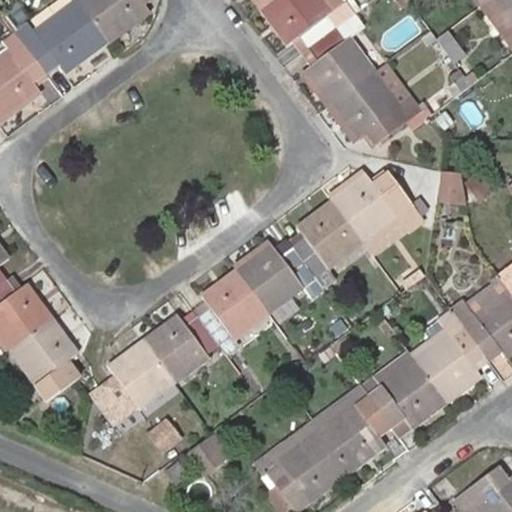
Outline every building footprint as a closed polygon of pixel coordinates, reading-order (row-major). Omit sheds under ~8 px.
[(142,0),(77,0),(75,2),(106,43),(149,10),(142,0)] [(255,0),(261,8),(272,0),(255,0)] [(320,0),(272,0),(261,8),(288,44),(297,37),(306,49),(353,14),(345,2),(331,13),(320,0)] [(511,22),(495,0),(488,0),(481,6),(506,40),(511,35),(511,22)] [(511,0),(495,0),(511,22),(511,35),(506,40),(511,47),(511,0)] [(65,73),(106,43),(75,2),(34,32),(36,35),(23,44),(44,73),(57,64),(65,73)] [(353,14),(306,49),(316,63),(309,69),(307,70),(332,104),(374,73),(349,39),(363,28),(353,14)] [(36,35),(34,32),(29,25),(15,34),(23,44),(36,35)] [(32,82),(44,73),(23,44),(15,34),(2,44),(1,42),(0,42),(0,121),(39,92),(32,82)] [(306,49),(299,55),(309,69),(316,63),(306,49)] [(332,104),(307,70),(300,75),(324,110),(332,104)] [(409,120),(399,106),(374,73),(332,104),(356,137),(362,134),(366,131),(376,144),(409,120)] [(455,99),(472,87),(465,78),(448,90),(455,99)] [(399,106),(409,120),(422,111),(412,98),(399,106)] [(356,137),(332,104),(324,110),(349,143),(356,137)] [(366,131),(362,134),(372,147),(376,144),(366,131)] [(331,203),(366,177),(359,168),(324,193),(331,203)] [(459,176),(442,174),(440,201),(463,203),(459,176)] [(397,219),(405,231),(408,235),(422,224),(418,219),(409,206),(386,175),(372,185),(366,177),(331,203),(363,244),(397,219)] [(409,206),(418,219),(426,213),(417,201),(409,206)] [(363,244),(331,203),(298,228),(302,235),(290,244),(324,290),(337,280),(328,269),(363,244)] [(397,219),(363,244),(372,256),(405,231),(397,219)] [(237,272),(272,246),(266,238),(230,264),(237,272)] [(324,290),(290,244),(277,253),(272,246),(237,272),(268,314),(303,287),(311,299),(324,290)] [(0,266),(9,260),(0,248),(0,284),(6,280),(0,271),(0,266)] [(511,285),(511,268),(499,279),(507,289),(511,285)] [(407,290),(424,277),(419,270),(402,283),(407,290)] [(268,314),(237,272),(203,298),(208,304),(195,314),(218,346),(225,355),(237,347),(232,340),(268,314)] [(511,296),(507,289),(499,279),(465,303),(462,300),(449,309),(486,359),(500,349),(507,358),(511,353),(511,296)] [(0,336),(11,350),(52,320),(26,285),(15,293),(6,280),(0,284),(0,336)] [(486,359),(449,309),(436,319),(444,331),(410,355),(445,403),(480,377),(474,368),(486,359)] [(218,346),(195,314),(183,323),(177,316),(142,343),(174,386),(210,359),(207,355),(218,346)] [(79,355),(52,320),(11,350),(48,402),(80,378),(69,363),(79,355)] [(104,388),(125,415),(136,407),(145,418),(159,407),(154,400),(174,386),(142,343),(108,368),(116,379),(104,388)] [(445,403),(410,355),(409,353),(362,388),(391,427),(402,419),(410,429),(445,403)] [(378,437),(391,427),(362,388),(361,387),(314,422),(350,473),(385,448),(378,437)] [(104,388),(93,396),(113,424),(125,415),(104,388)] [(402,419),(391,427),(399,437),(410,429),(402,419)] [(350,473),(314,422),(256,465),(264,477),(269,474),(290,502),(301,494),(309,504),(350,473)] [(212,437),(188,455),(202,477),(227,458),(212,437)] [(178,463),(166,472),(175,486),(188,476),(178,463)] [(511,511),(511,482),(508,486),(498,472),(457,502),(464,511),(511,511)] [(281,511),(291,505),(290,502),(269,474),(264,477),(260,481),(267,489),(260,495),(272,511),(281,511)] [(291,505),(296,511),(298,511),(309,504),(301,494),(290,502),(291,505)]
